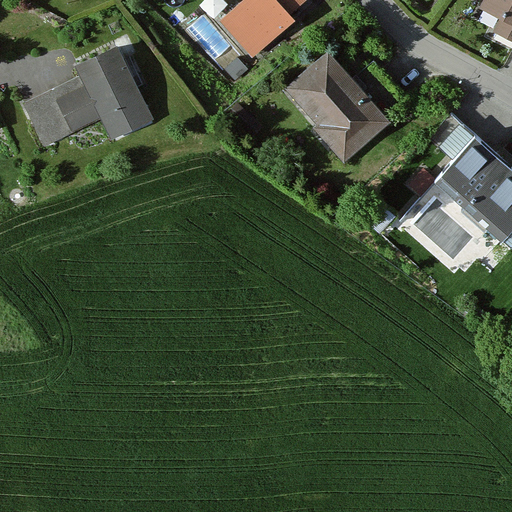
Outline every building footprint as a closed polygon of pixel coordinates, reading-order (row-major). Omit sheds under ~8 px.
[(304,0),(239,0),(220,16),(252,54),(292,21),(287,15),(304,0)] [(511,0),(485,0),(482,7),(503,17),(496,30),(511,37),(511,0)] [(80,76),(23,103),(43,145),(101,118),(111,140),(152,121),(117,46),(74,65),(80,76)] [(356,80),(331,51),(283,92),(345,163),(394,120),(386,111),(396,102),(368,70),(356,80)] [(511,165),(476,135),(436,182),(511,246),(511,165)] [(412,176),(421,184),(436,169),(427,160),(412,176)]
